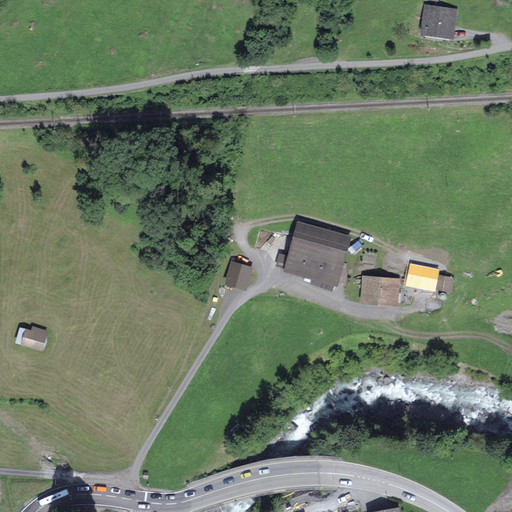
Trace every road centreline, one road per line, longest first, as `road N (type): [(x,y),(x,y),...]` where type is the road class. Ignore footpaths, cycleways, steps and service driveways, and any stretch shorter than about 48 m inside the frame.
road 1 (residential): [(0,103),(233,72),(446,60),(511,46)]
road 2 (unclassified): [(442,302),(381,317),(293,287),(249,293),(141,453),(133,481),(139,511)]
road 3 (secondary): [(449,511),(404,489),(324,473),(241,481),(162,511)]
road 4 (track): [(0,472),(133,481)]
